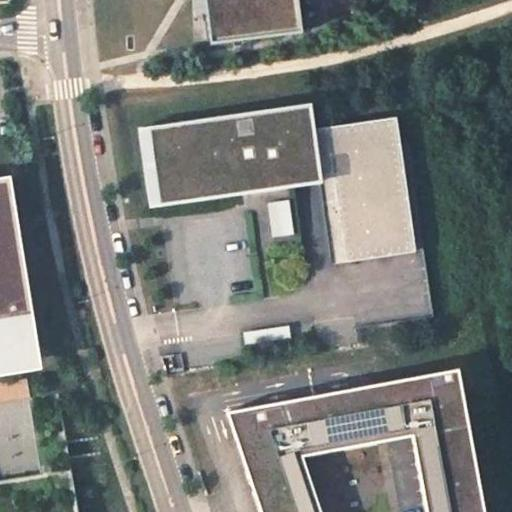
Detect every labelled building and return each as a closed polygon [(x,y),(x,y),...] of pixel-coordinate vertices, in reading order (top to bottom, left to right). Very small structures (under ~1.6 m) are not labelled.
[(211,0),(215,46),(307,36),(301,0),(211,0)] [(306,116),(141,140),(153,216),(248,204),(318,192),(310,143),(306,116)] [(417,260),(397,130),(310,143),(318,192),(330,273),(417,260)] [(0,381),(44,374),(12,178),(0,180),(0,381)] [(472,511),(448,386),(222,426),(253,511),(472,511)] [(0,511),(79,511),(60,391),(24,397),(36,475),(0,480),(0,511)]
